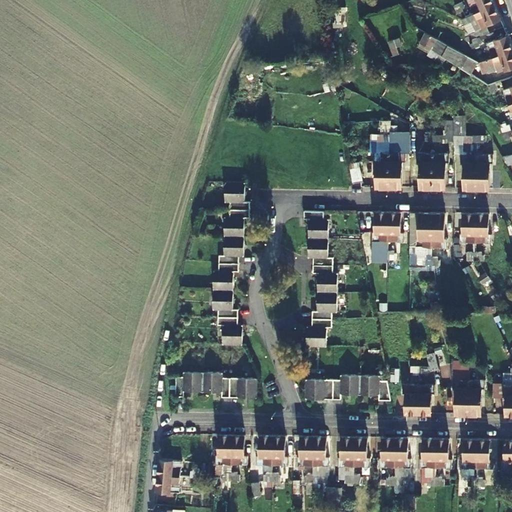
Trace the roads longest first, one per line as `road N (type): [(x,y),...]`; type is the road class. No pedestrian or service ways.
road 1 (track): [(156,433),(164,336),(212,131),(264,0)]
road 2 (residential): [(511,424),(302,423)]
road 3 (residential): [(511,200),(304,200)]
road 4 (residential): [(264,334),(306,314),(306,267),(272,252)]
road 5 (residential): [(302,423),(178,420)]
